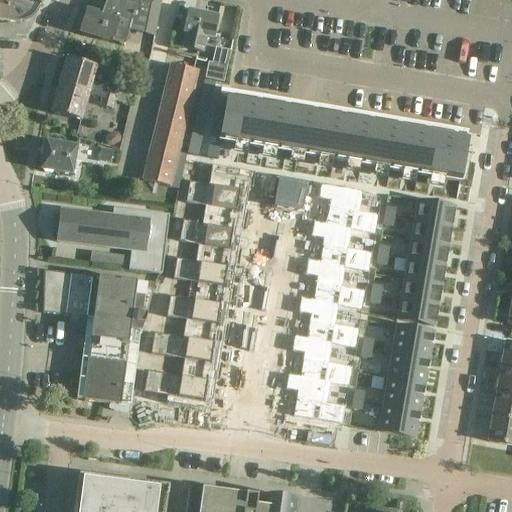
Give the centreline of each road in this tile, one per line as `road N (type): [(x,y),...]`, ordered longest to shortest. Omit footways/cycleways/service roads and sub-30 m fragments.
road 1 (residential): [(446,480),(511,111)]
road 2 (unknown): [(321,8),(295,130),(348,150),(369,20)]
road 3 (residential): [(290,186),(243,444)]
road 4 (residential): [(2,429),(13,292),(6,194)]
road 5 (residential): [(511,52),(282,0)]
road 6 (residential): [(243,444),(446,480)]
road 7 (residential): [(65,437),(141,444),(174,434),(243,444)]
